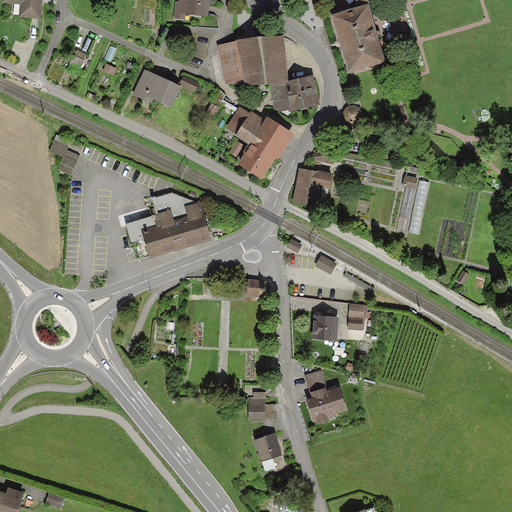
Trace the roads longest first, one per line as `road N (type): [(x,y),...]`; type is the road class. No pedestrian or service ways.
road 1 (residential): [(322,511),(288,397),(279,270),(258,231)]
road 2 (residential): [(276,201),(35,79)]
road 3 (track): [(511,333),(276,201)]
road 4 (tertiary): [(255,1),(309,41),(325,64),(331,102),(311,138)]
road 5 (tertiary): [(258,231),(111,296)]
road 6 (primary): [(126,393),(222,511)]
road 7 (residential): [(202,77),(311,138)]
